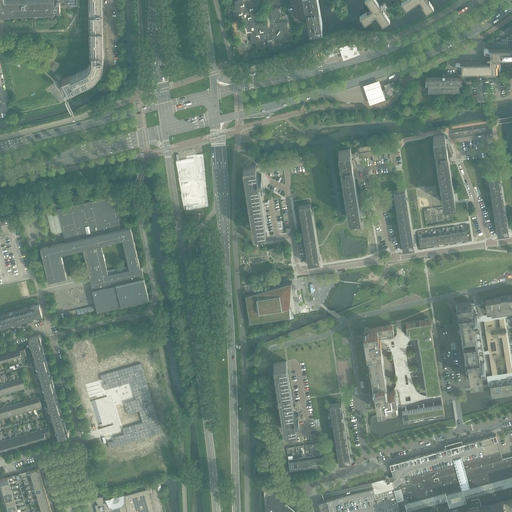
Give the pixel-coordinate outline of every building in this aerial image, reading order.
[(0,0),(0,15),(1,15),(6,14),(55,12),(55,11),(60,11),(60,7),(77,6),(77,0),(0,0)] [(63,79),(67,89),(64,90),(65,93),(90,81),(93,80),(96,78),(98,75),(99,74),(99,73),(100,72),(102,69),(103,66),(103,63),(104,59),(102,0),(88,0),(90,60),(90,61),(90,63),(89,65),(88,67),(86,68),(84,70),(70,76),(63,79)] [(237,0),(238,0),(235,1),(236,9),(233,9),(234,17),(242,16),(244,27),(242,28),(243,33),(251,32),(251,37),(252,43),(256,42),(256,48),(259,47),(259,48),(268,46),(269,48),(273,48),(273,46),(282,44),(282,42),(292,40),(291,31),(289,32),(287,21),(277,23),(277,21),(280,16),(279,7),(275,8),(274,8),(273,9),(272,10),(272,11),(271,12),(271,13),(271,14),(273,27),(272,28),(272,29),(272,31),(271,32),(268,33),(268,30),(269,30),(268,23),(264,24),(263,23),(258,24),(256,14),(259,13),(256,0),(237,0)] [(303,0),(308,24),(309,24),(310,27),(322,25),(317,0),(303,0)] [(364,23),(372,19),(371,18),(376,15),(382,25),(389,20),(376,0),(365,0),(372,9),(367,12),(366,11),(359,16),(364,23)] [(403,0),(401,2),(406,9),(419,0),(422,5),(421,5),(426,12),(434,7),(429,0),(428,1),(427,0),(403,0)] [(511,34),(510,34),(510,37),(506,37),(506,39),(501,39),(501,42),(497,42),(497,41),(488,46),(488,48),(485,48),(484,49),(484,50),(483,50),(484,50),(484,51),(485,51),(489,51),(490,56),(487,56),(487,58),(485,58),(485,56),(482,56),(482,61),(490,61),(490,62),(457,63),(456,63),(455,63),(455,64),(455,65),(456,65),(456,66),(457,66),(461,66),(461,70),(460,70),(460,74),(455,74),(455,79),(446,79),(446,77),(446,78),(444,78),(444,77),(445,77),(445,74),(442,74),(442,78),(441,78),(441,77),(425,78),(425,84),(428,84),(428,86),(428,88),(428,90),(438,90),(457,89),(459,89),(459,88),(459,83),(462,83),(462,81),(469,80),(469,75),(490,75),(492,75),(492,76),(496,75),(496,74),(500,74),(500,62),(501,61),(501,58),(502,58),(511,57),(511,34)] [(356,40),(339,45),(341,51),(343,58),(360,52),(356,40)] [(337,45),(325,51),(329,58),(338,53),(339,53),(339,52),(341,51),(339,45),(338,46),(337,45),(338,44),(337,44),(337,45)] [(379,79),(363,85),(369,104),(385,99),(379,79)] [(391,92),(390,87),(395,86),(393,81),(384,84),(385,89),(381,91),(383,97),(392,94),(392,93),(393,92),(392,91),(391,92)] [(434,140),(433,140),(433,143),(434,143),(444,203),(455,201),(453,190),(449,163),(448,158),(447,153),(451,152),(448,145),(446,145),(444,134),(433,136),(434,140)] [(353,168),(356,167),(353,159),(352,160),(350,149),(339,150),(339,155),(338,155),(339,157),(340,157),(349,218),(360,216),(354,173),(353,168)] [(258,175),(259,175),(257,175),(255,163),(243,165),(254,233),(266,231),(258,180),(261,180),(261,178),(262,178),(261,174),(258,175)] [(499,174),(488,176),(491,196),(495,223),(496,226),(497,234),(498,236),(498,234),(509,233),(507,223),(499,174)] [(405,189),(394,191),(403,251),(403,249),(414,248),(405,189)] [(62,226),(66,242),(40,248),(48,281),(50,281),(67,277),(61,254),(83,249),(88,273),(91,284),(91,285),(92,288),(96,306),(97,311),(119,306),(149,299),(143,274),(142,266),(140,267),(130,227),(121,229),(113,196),(58,209),(62,226)] [(319,262),(310,204),(299,206),(308,265),(309,265),(309,264),(319,262)] [(423,236),(423,237),(420,238),(419,238),(420,247),(427,245),(426,237),(426,236),(423,236)] [(290,284),(292,282),(292,281),(263,288),(261,289),(262,291),(253,293),(253,292),(245,295),(250,323),(294,316),(290,306),(289,304),(281,304),(281,299),(288,297),(289,297),(290,284)] [(502,308),(503,313),(510,312),(509,312),(509,307),(511,306),(511,295),(508,296),(508,295),(500,296),(500,297),(493,298),(493,299),(485,300),(487,311),(502,308)] [(458,304),(456,305),(457,308),(467,372),(469,371),(470,380),(483,378),(481,370),(483,370),(482,366),(485,365),(484,361),(480,362),(473,318),(478,317),(477,314),(475,302),(474,302),(471,302),(471,301),(458,304)] [(39,304),(0,315),(0,326),(43,314),(39,304)] [(365,329),(367,343),(366,343),(373,394),(374,394),(375,398),(374,398),(376,408),(401,404),(399,392),(389,393),(389,391),(386,391),(378,342),(381,342),(380,337),(380,335),(397,332),(400,331),(409,330),(409,334),(415,333),(417,333),(418,336),(419,336),(419,338),(418,339),(419,347),(421,347),(422,353),(420,353),(421,361),(423,361),(424,367),(422,367),(424,375),(425,375),(426,381),(425,381),(426,390),(427,389),(428,393),(433,392),(433,394),(441,392),(432,333),(431,333),(430,329),(431,329),(430,319),(399,324),(365,329)] [(41,339),(40,334),(29,337),(43,386),(44,389),(59,438),(69,434),(68,429),(67,429),(66,426),(65,427),(64,422),(65,422),(64,417),(62,417),(60,408),(61,408),(60,404),(59,404),(56,396),(57,395),(56,390),(55,391),(53,386),(51,379),(52,379),(51,373),(50,374),(47,365),(48,365),(47,361),(46,361),(43,352),(45,352),(43,347),(42,347),(41,343),(42,343),(41,339)] [(296,416),(299,416),(298,412),(297,411),(297,408),(294,409),(286,361),(274,362),(282,411),(283,415),(282,415),(284,430),(297,428),(295,416),(296,416)] [(141,364),(100,375),(102,381),(105,380),(106,383),(103,384),(105,390),(131,382),(136,400),(124,403),(128,414),(139,411),(143,423),(122,428),(124,434),(112,437),(113,440),(107,442),(109,448),(161,433),(141,364)] [(341,402),(330,404),(339,464),(340,464),(339,462),(350,461),(341,403),(341,402)] [(511,429),(498,434),(502,450),(511,447),(511,429)] [(511,455),(510,456),(510,457),(508,457),(502,459),(497,440),(496,434),(495,435),(488,437),(488,436),(487,437),(481,439),(481,438),(480,439),(473,441),(473,440),(472,441),(466,443),(465,443),(463,444),(462,442),(454,444),(445,447),(446,449),(443,449),(442,449),(442,450),(436,451),(435,451),(435,452),(428,453),(427,453),(427,454),(421,455),(420,455),(420,456),(413,457),(412,457),(412,458),(406,460),(406,459),(405,459),(405,460),(398,462),(398,461),(397,461),(397,462),(391,464),(391,463),(389,463),(391,469),(393,475),(390,476),(388,476),(388,475),(387,475),(386,475),(385,476),(385,477),(381,478),(380,478),(322,494),(323,495),(323,497),(323,498),(324,501),(322,501),(319,505),(321,511),(445,511),(450,511),(461,511),(467,511),(467,510),(468,510),(469,510),(511,498),(511,455)] [(39,468),(24,472),(25,477),(31,475),(40,473),(39,468)] [(152,509),(151,504),(152,504),(151,504),(150,499),(150,498),(148,493),(152,492),(150,488),(124,495),(124,494),(125,494),(124,494),(119,496),(119,495),(120,495),(119,495),(115,496),(114,497),(109,497),(110,498),(111,498),(105,499),(103,500),(103,496),(101,496),(99,496),(95,497),(95,498),(96,501),(98,504),(95,505),(96,511),(153,511),(153,510),(153,509),(152,509)] [(268,501),(269,501),(268,503),(268,504),(266,511),(267,511),(290,511),(293,509),(291,507),(290,507),(286,503),(285,502),(281,499),(280,498),(280,499),(276,496),(276,495),(275,495),(272,492),(271,494),(270,494),(270,495),(267,501),(268,501)] [(511,511),(511,498),(469,510),(468,510),(467,510),(467,511),(511,511)]
